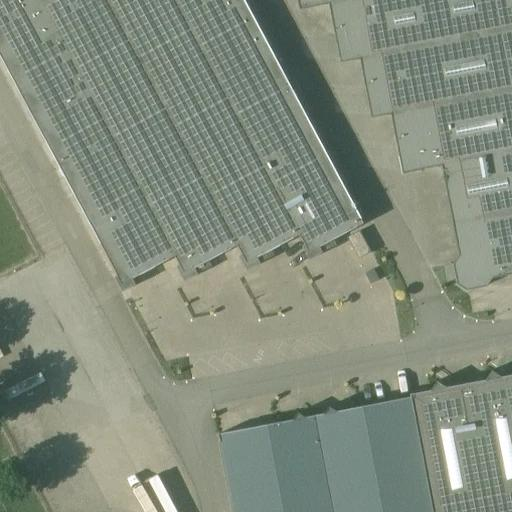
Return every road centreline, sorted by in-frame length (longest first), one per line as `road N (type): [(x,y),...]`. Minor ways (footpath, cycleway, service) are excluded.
road 1 (unclassified): [(455,344),(270,0)]
road 2 (unclassified): [(0,97),(163,400)]
road 3 (unclassified): [(163,400),(455,344)]
road 4 (unclassified): [(163,400),(210,511)]
